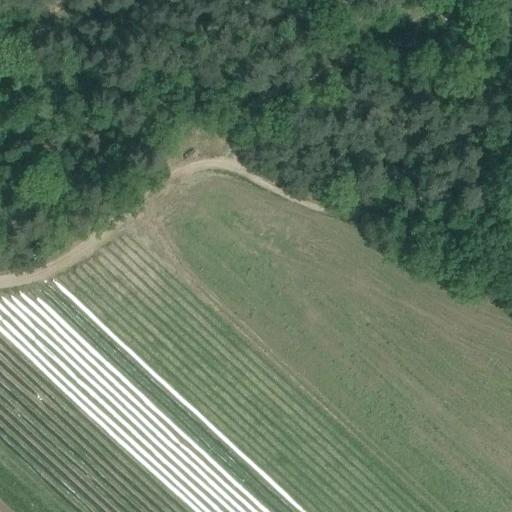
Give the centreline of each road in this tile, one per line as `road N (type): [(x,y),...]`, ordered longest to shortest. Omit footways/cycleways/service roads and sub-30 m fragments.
road 1 (track): [(193,157),(231,119),(309,69),(448,0)]
road 2 (track): [(0,274),(71,242),(193,157)]
road 3 (track): [(193,157),(240,163),(393,227)]
road 4 (track): [(393,227),(458,251),(511,258)]
